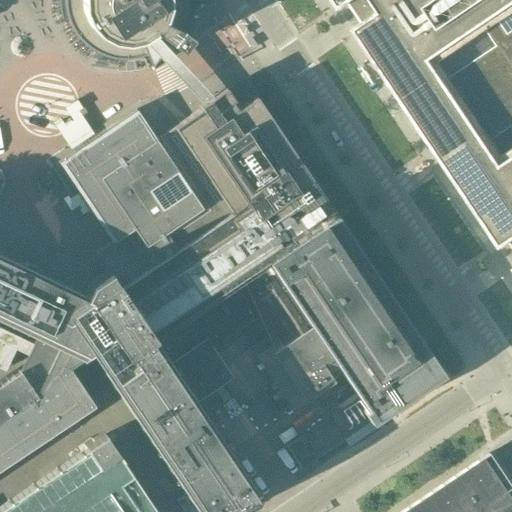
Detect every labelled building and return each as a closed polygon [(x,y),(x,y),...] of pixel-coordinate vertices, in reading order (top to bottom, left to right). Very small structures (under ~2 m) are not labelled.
[(169,44),(176,48),(179,50),(190,37),(189,36),(186,34),(180,30),(179,29),(177,28),(178,26),(179,24),(180,22),(181,21),(181,19),(182,17),(182,15),(183,13),(183,11),(183,9),(184,7),(184,5),(184,3),(184,1),(184,0),(59,0),(60,2),(60,4),(60,6),(60,8),(60,10),(61,12),(61,14),(62,16),(62,18),(63,20),(64,22),(68,21),(69,23),(69,25),(70,27),(71,28),(72,30),(73,32),(74,33),(75,35),(76,37),(78,38),(79,40),(80,41),(82,43),(83,44),(84,45),(86,47),(88,48),(89,49),(91,50),(92,51),(94,52),(96,53),(98,54),(100,55),(102,56),(103,57),(105,57),(107,58),(109,58),(111,59),(114,59),(116,60),(118,60),(120,60),(122,60),(124,60),(126,60),(128,60),(130,60),(132,60),(134,59),(136,59),(138,59),(140,58),(142,57),(144,57),(146,56),(151,69),(152,71),(154,70),(152,67),(159,57),(169,44)] [(511,0),(334,0),(340,8),(348,3),(361,23),(353,28),(501,247),(509,242),(511,246),(511,0)] [(176,48),(169,44),(159,57),(177,77),(202,103),(211,97),(187,71),(169,53),(170,53),(171,52),(172,52),(173,51),(174,50),(175,50),(175,49),(176,48)] [(0,511),(0,465),(58,426),(61,424),(62,424),(59,419),(69,411),(73,416),(77,414),(83,409),(92,404),(67,367),(89,352),(103,372),(108,369),(203,511),(235,511),(237,511),(255,499),(248,488),(252,486),(244,475),(236,463),(159,348),(196,323),(208,341),(218,335),(221,340),(224,345),(207,357),(216,370),(215,371),(238,406),(273,382),(291,410),(333,382),(331,378),(326,370),(335,364),(358,397),(357,398),(330,416),(325,408),(295,428),(300,436),(286,446),(301,468),(315,458),(372,420),(373,419),(441,373),(334,215),(254,96),(249,99),(235,109),(230,101),(232,100),(231,97),(226,90),(224,88),(211,97),(202,103),(198,106),(200,108),(173,127),(155,140),(136,111),(96,138),(94,139),(84,145),(74,152),(73,153),(59,163),(100,224),(103,221),(113,237),(115,240),(96,253),(108,271),(102,275),(89,284),(85,293),(0,252),(0,318),(32,334),(30,340),(29,342),(0,328),(0,367),(6,371),(14,350),(24,354),(17,369),(0,380),(0,511)] [(54,125),(73,153),(96,138),(77,110),(80,109),(75,101),(64,108),(72,120),(64,125),(61,120),(54,125)] [(0,511),(156,511),(105,434),(0,504),(0,511)] [(511,511),(511,502),(482,458),(400,511),(511,511)]
